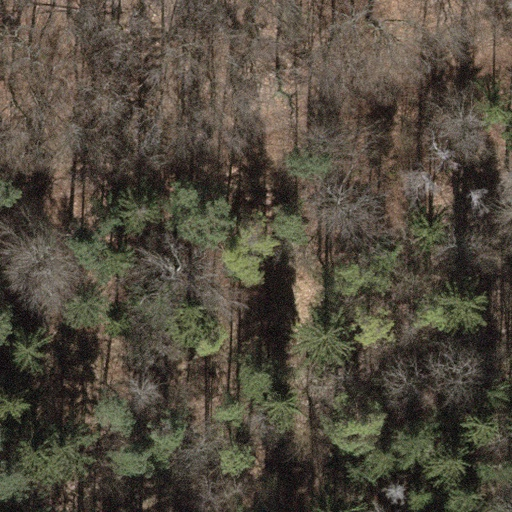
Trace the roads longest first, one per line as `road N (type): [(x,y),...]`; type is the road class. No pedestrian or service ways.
road 1 (track): [(511,64),(0,211)]
road 2 (track): [(282,511),(364,431),(511,345)]
road 3 (track): [(278,132),(507,0)]
